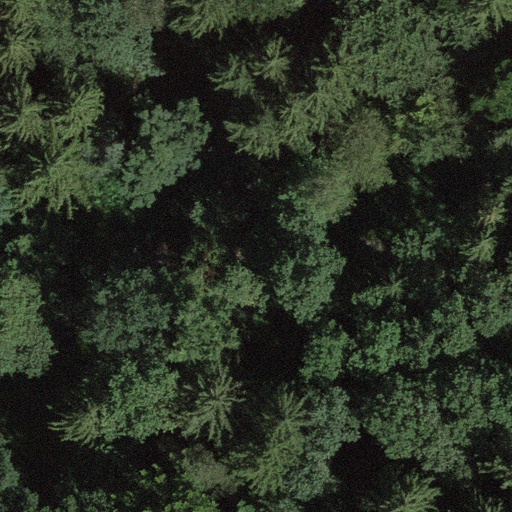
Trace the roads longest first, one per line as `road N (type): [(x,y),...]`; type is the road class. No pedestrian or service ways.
road 1 (track): [(511,50),(374,100),(119,232),(0,309)]
road 2 (track): [(246,166),(511,323)]
